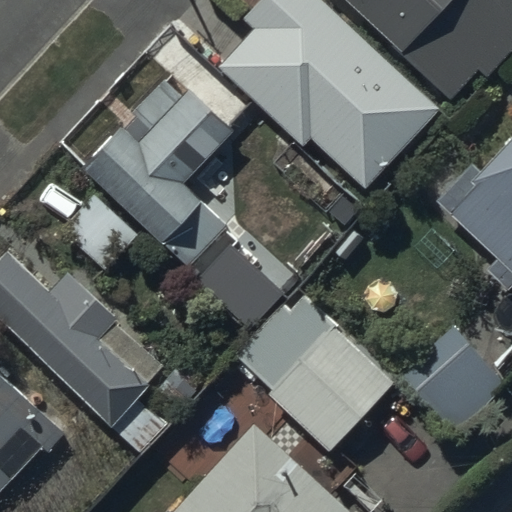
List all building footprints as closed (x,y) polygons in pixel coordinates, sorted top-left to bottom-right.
[(438,98),(333,0),(242,0),(236,7),(250,20),(215,57),(300,136),(310,126),(363,176),(438,98)] [(511,0),(345,0),(451,98),(478,69),(487,77),(511,49),(511,0)] [(231,118),(186,76),(136,130),(119,114),(78,158),(186,258),(226,216),(180,172),(231,118)] [(511,120),(470,166),(473,172),(444,203),(511,264),(511,120)] [(3,238),(0,241),(0,312),(108,410),(143,372),(94,328),(114,306),(63,260),(47,278),(3,238)] [(289,302),(279,293),(234,348),(269,377),(262,386),(332,443),(398,362),(303,285),(289,302)] [(455,314),(401,364),(456,424),(510,373),(455,314)] [(66,428),(0,367),(0,481),(39,439),(48,447),(66,428)] [(169,485),(140,511),(360,511),(252,414),(176,491),(169,485)]
